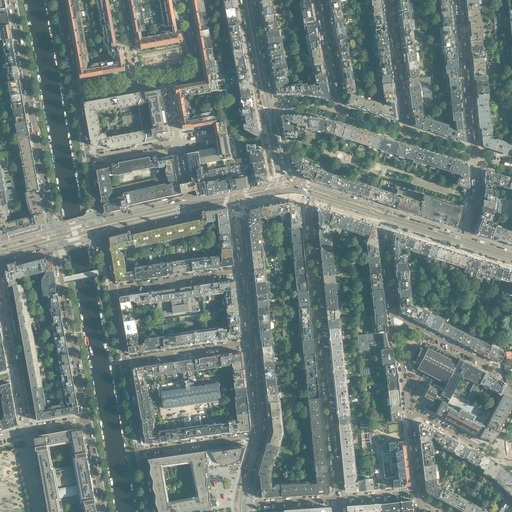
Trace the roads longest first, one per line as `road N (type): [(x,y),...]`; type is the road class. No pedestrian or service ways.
road 1 (residential): [(312,201),(337,499)]
road 2 (residential): [(11,0),(53,233)]
road 3 (tertiary): [(463,239),(291,184)]
road 4 (residential): [(55,244),(85,418)]
road 5 (residential): [(457,0),(475,157)]
road 6 (residential): [(403,135),(389,0)]
road 7 (residential): [(244,271),(110,290)]
road 8 (tertiary): [(383,223),(511,262)]
road 9 (residential): [(124,363),(251,344)]
